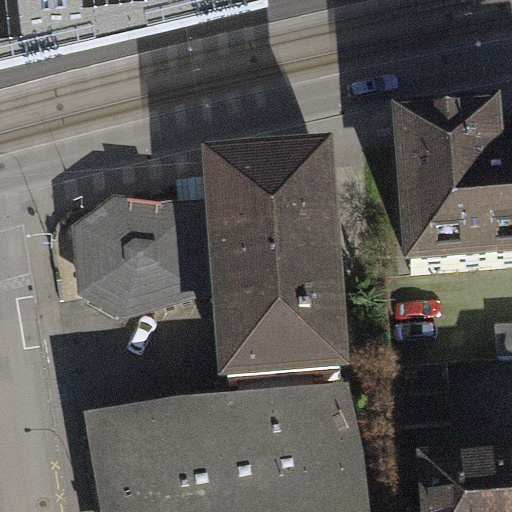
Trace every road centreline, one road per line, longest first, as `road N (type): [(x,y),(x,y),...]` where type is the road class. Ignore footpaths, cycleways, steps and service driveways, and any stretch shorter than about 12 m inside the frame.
road 1 (secondary): [(0,178),(511,60)]
road 2 (secondary): [(298,0),(0,68)]
road 3 (residential): [(0,313),(34,511)]
